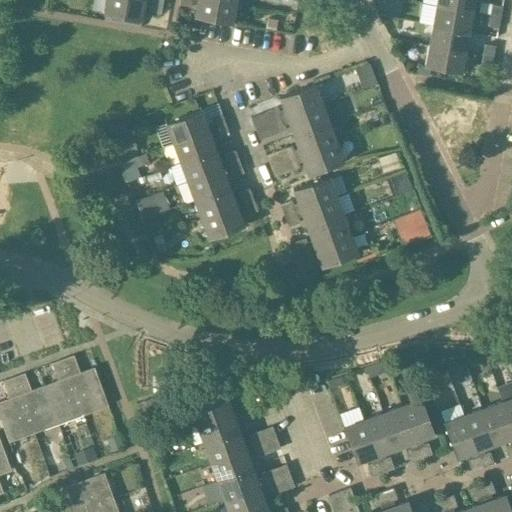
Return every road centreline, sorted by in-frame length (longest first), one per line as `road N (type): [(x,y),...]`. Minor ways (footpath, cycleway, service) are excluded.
road 1 (residential): [(277,359),(173,346),(21,269)]
road 2 (residential): [(497,289),(356,345),(277,359)]
road 3 (residential): [(456,210),(489,190),(511,46)]
road 4 (residential): [(456,210),(374,50)]
road 5 (residential): [(374,50),(230,73)]
road 6 (residential): [(317,488),(277,359)]
